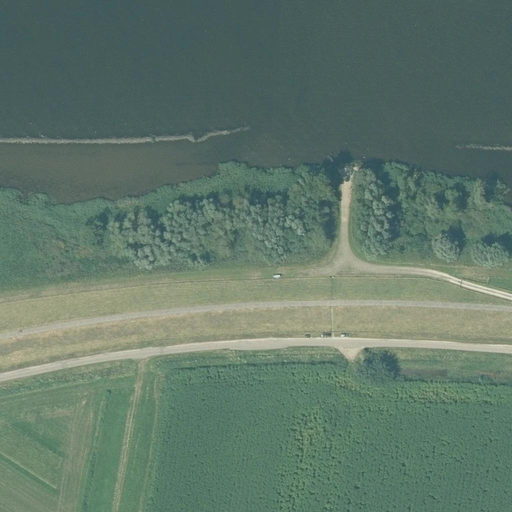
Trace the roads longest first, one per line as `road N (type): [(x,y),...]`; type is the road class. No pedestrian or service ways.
road 1 (unclassified): [(511,355),(297,342),(107,358),(0,379)]
road 2 (track): [(117,285),(345,268)]
